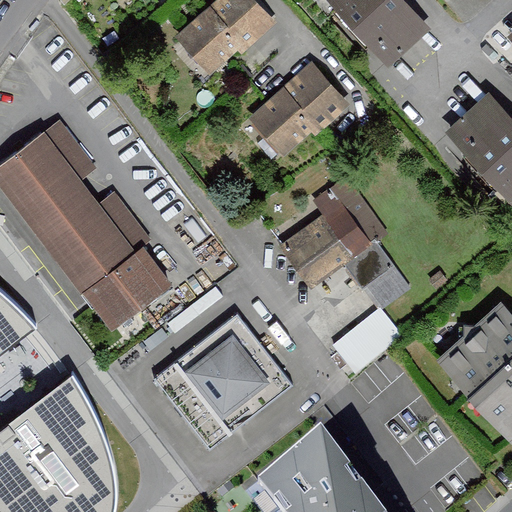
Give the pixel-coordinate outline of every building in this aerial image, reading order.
[(243,0),(215,0),(169,40),(201,77),(229,52),(235,59),(269,30),(243,0)] [(392,0),(321,0),(383,68),(422,33),(392,0)] [(511,26),(500,38),(511,51),(511,26)] [(305,69),(243,124),(274,159),(302,134),(309,139),(342,110),(305,69)] [(511,133),(478,98),(439,134),(510,210),(511,207),(511,133)] [(45,131),(0,164),(0,180),(111,329),(173,283),(144,244),(135,251),(45,131)] [(341,183),(324,195),(363,249),(368,245),(381,237),(341,183)] [(306,208),(316,220),(346,263),(363,249),(324,195),(306,208)] [(316,220),(273,251),(304,293),(338,269),(346,263),(316,220)] [(407,295),(368,245),(363,249),(346,263),(338,269),(377,318),(407,295)] [(0,353),(33,328),(11,303),(0,293),(0,353)] [(511,329),(491,307),(428,363),(498,441),(511,428),(511,329)] [(296,386),(239,313),(158,375),(215,448),(296,386)] [(395,341),(372,314),(339,340),(346,349),(362,368),(395,341)] [(362,368),(346,349),(334,358),(350,377),(362,368)] [(95,414),(72,380),(0,434),(0,511),(114,511),(115,511),(116,485),(109,453),(95,414)] [(384,511),(326,436),(260,486),(280,511),(384,511)]
